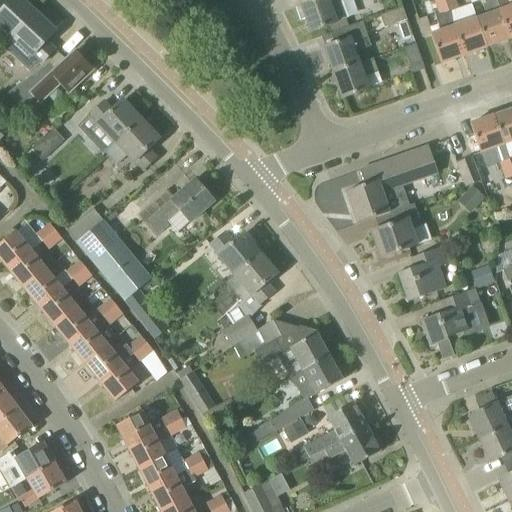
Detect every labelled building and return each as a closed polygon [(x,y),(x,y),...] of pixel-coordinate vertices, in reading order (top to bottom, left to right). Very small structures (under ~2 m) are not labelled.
[(0,0),(0,26),(13,39),(36,14),(20,0),(13,0),(8,6),(1,0),(0,0)] [(310,33),(338,24),(337,22),(346,19),(339,0),(320,0),(296,9),(300,22),(305,20),(310,33)] [(464,56),(454,28),(448,12),(443,0),(433,0),(439,16),(436,17),(441,32),(431,36),(441,65),(464,56)] [(443,0),(448,12),(457,9),(453,0),(443,0)] [(475,20),(485,49),(508,41),(493,0),(485,0),(486,5),(483,6),(486,16),(475,20)] [(511,7),(508,9),(504,0),(493,0),(508,41),(511,39),(511,7)] [(384,29),(407,21),(403,9),(380,17),(384,29)] [(55,32),(36,14),(13,39),(41,64),(55,50),(46,42),(55,32)] [(475,20),(454,28),(464,56),(485,49),(475,20)] [(356,52),(370,47),(362,24),(321,37),(325,48),(323,48),(332,74),(360,64),(356,52)] [(413,74),(425,70),(415,45),(404,49),(413,74)] [(27,115),(39,104),(59,85),(68,94),(93,70),(76,52),(55,72),(49,65),(7,95),(27,115)] [(360,64),(332,74),(341,100),(369,90),(365,77),(378,73),(373,60),(360,64)] [(90,116),(116,144),(141,121),(123,102),(113,111),(105,102),(90,116)] [(511,110),(493,117),(503,146),(511,142),(511,110)] [(480,154),(503,146),(493,117),(470,125),(480,154)] [(141,121),(116,144),(106,154),(117,166),(128,156),(142,171),(157,158),(149,149),(158,140),(141,121)] [(54,130),(33,151),(43,162),(64,141),(54,130)] [(428,147),(360,171),(365,186),(346,192),(357,225),(375,219),(389,214),(382,194),(438,174),(428,147)] [(466,187),(481,181),(471,158),(456,164),(466,187)] [(505,180),(511,177),(511,169),(509,161),(500,164),(505,180)] [(179,212),(190,224),(215,202),(196,180),(170,202),(171,202),(147,223),(158,235),(169,226),(166,223),(179,212)] [(472,187),(462,198),(475,209),(484,199),(472,187)] [(389,214),(375,219),(379,230),(372,232),(381,259),(417,246),(411,230),(421,227),(414,205),(389,214)] [(76,243),(103,221),(93,210),(67,231),(76,243)] [(125,302),(126,301),(135,293),(151,280),(103,221),(76,243),(125,302)] [(43,243),(56,232),(50,225),(37,235),(43,243)] [(49,250),(62,239),(56,232),(43,243),(49,250)] [(0,260),(8,271),(31,252),(16,233),(0,245),(0,260)] [(210,247),(235,276),(260,255),(244,234),(233,243),(226,234),(210,247)] [(408,303),(446,290),(438,269),(446,266),(440,249),(411,259),(415,268),(398,274),(408,303)] [(511,249),(511,250),(511,252),(511,268),(503,271),(511,296),(511,249)] [(23,289),(46,270),(31,252),(8,271),(23,289)] [(273,321),(257,330),(250,319),(261,308),(259,305),(274,292),(267,283),(277,275),(260,255),(235,276),(226,283),(240,301),(226,314),(233,326),(224,331),(234,347),(273,321)] [(67,273),(73,280),(86,269),(80,262),(67,273)] [(487,267),(474,272),(479,288),(493,283),(487,267)] [(79,287),(92,277),(86,269),(73,280),(79,287)] [(38,308),(62,289),(54,280),(46,270),(23,289),(38,308)] [(54,327),(77,308),(62,289),(38,308),(54,327)] [(126,301),(139,319),(149,312),(135,293),(126,301)] [(430,347),(448,341),(447,339),(467,332),(460,312),(472,308),(466,293),(440,302),(444,313),(421,322),(430,347)] [(104,318),(117,307),(111,300),(98,311),(104,318)] [(110,325),(123,315),(117,307),(104,318),(110,325)] [(69,346),(92,327),(77,308),(54,327),(69,346)] [(299,326),(299,328),(293,347),(282,354),(276,342),(282,338),(273,321),(234,347),(241,360),(255,353),(261,365),(277,356),(289,379),(291,378),(329,357),(319,339),(321,333),(299,326)] [(92,327),(69,346),(84,365),(108,346),(92,327)] [(134,355),(147,345),(141,337),(140,338),(128,348),(126,345),(114,354),(108,346),(84,365),(100,383),(123,364),(134,355)] [(147,345),(134,355),(140,363),(153,352),(147,345)] [(291,378),(304,401),(304,402),(308,400),(342,381),(329,357),(291,378)] [(115,402),(138,384),(123,364),(100,383),(115,402)] [(202,415),(214,408),(192,373),(180,381),(192,399),(202,415)] [(0,422),(18,409),(4,391),(0,393),(0,422)] [(468,418),(479,441),(508,427),(511,425),(511,398),(497,404),(492,393),(475,401),(480,412),(468,418)] [(284,414),(270,422),(276,432),(289,425),(314,411),(308,400),(304,402),(304,401),(283,413),(284,414)] [(354,403),(327,418),(335,433),(304,450),(309,459),(367,428),(354,403)] [(0,439),(0,452),(32,427),(18,409),(0,422),(0,437),(1,439),(0,439)] [(142,413),(116,427),(127,448),(182,420),(177,412),(149,426),(142,413)] [(182,420),(127,448),(138,470),(165,456),(158,443),(186,429),(182,420)] [(301,420),(282,431),(290,445),(309,434),(301,420)] [(490,463),(500,458),(511,452),(511,425),(508,427),(479,441),(490,463)] [(367,428),(309,459),(314,469),(345,452),(354,467),(380,452),(367,428)] [(6,475),(20,468),(27,479),(54,464),(43,443),(1,467),(6,475)] [(188,470),(203,462),(199,454),(184,462),(188,470)] [(165,456),(138,470),(149,491),(176,477),(165,456)] [(203,462),(188,470),(193,478),(203,473),(208,471),(204,463),(203,462)] [(20,499),(25,507),(66,484),(54,464),(27,479),(33,491),(20,499)] [(195,482),(193,478),(188,470),(176,477),(149,491),(160,511),(161,511),(187,499),(182,488),(195,482)] [(511,473),(498,481),(509,503),(511,501),(511,473)] [(252,511),(270,511),(281,507),(269,482),(244,494),(252,511)] [(210,511),(213,511),(226,505),(222,497),(207,505),(210,511)] [(194,511),(187,499),(161,511),(194,511)] [(80,511),(75,502),(54,511),(80,511)]
